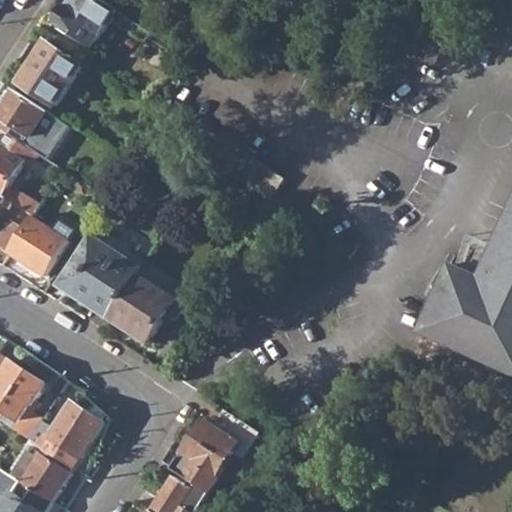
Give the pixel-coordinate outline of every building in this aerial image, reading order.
[(78,0),(64,22),(99,45),(118,14),(121,22),(129,27),(136,17),(108,0),(78,0)] [(25,82),(61,105),(88,62),(53,39),(25,82)] [(178,56),(194,67),(199,59),(183,48),(178,56)] [(43,152),(59,161),(65,152),(39,135),(55,110),(21,88),(0,120),(0,124),(22,138),(34,146),(42,151),(43,152)] [(34,146),(22,138),(14,149),(32,160),(31,161),(35,164),(43,152),(42,151),(34,146)] [(219,161),(252,183),(266,161),(233,139),(219,161)] [(14,149),(0,140),(0,188),(12,196),(23,204),(25,205),(39,214),(48,201),(26,187),(23,192),(14,187),(31,161),(32,160),(14,149)] [(0,214),(12,196),(0,188),(0,214)] [(0,214),(13,222),(25,205),(23,204),(12,196),(0,214)] [(39,214),(25,205),(13,222),(0,242),(14,252),(38,216),(39,214)] [(511,371),(511,213),(483,279),(475,275),(453,266),(423,332),(511,371)] [(75,240),(38,216),(14,252),(52,276),(75,240)] [(72,289),(117,318),(146,274),(153,264),(121,244),(125,238),(107,227),(81,268),(85,270),(72,289)] [(117,318),(154,343),(171,317),(175,320),(184,319),(189,311),(188,303),(184,300),(185,298),(146,274),(117,318)] [(0,418),(2,420),(33,374),(14,363),(4,379),(0,376),(0,384),(3,386),(0,390),(0,418)] [(2,420),(14,428),(31,439),(44,420),(44,419),(32,411),(34,407),(40,411),(44,405),(39,402),(50,385),(33,374),(2,420)] [(31,439),(62,459),(94,411),(78,400),(56,433),(53,431),(55,427),(44,419),(44,420),(31,439)] [(62,459),(79,471),(112,422),(94,411),(62,459)] [(254,450),(261,439),(264,433),(233,436),(209,421),(199,437),(233,459),(253,472),(257,465),(248,459),(239,454),(246,444),(254,450)] [(269,444),(264,433),(261,439),(269,444)] [(213,493),(233,459),(199,437),(188,454),(198,459),(187,476),(213,493)] [(248,459),(254,450),(246,444),(239,454),(248,459)] [(45,454),(26,483),(55,502),(74,474),(45,454)] [(156,511),(157,511),(201,511),(211,497),(179,477),(156,511)] [(48,511),(55,502),(26,483),(21,480),(0,511),(48,511)]
